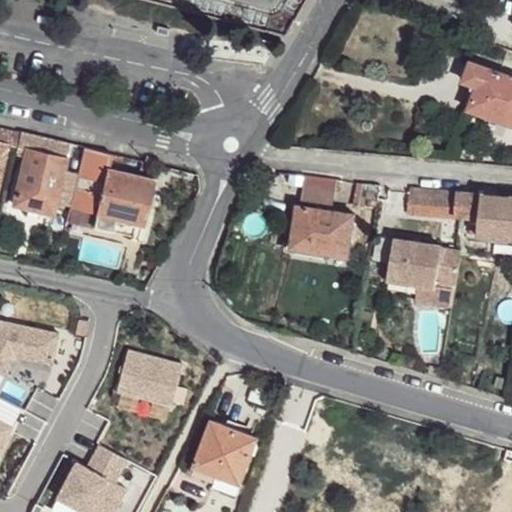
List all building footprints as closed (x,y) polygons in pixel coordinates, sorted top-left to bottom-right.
[(511,111),(511,82),(467,68),(457,83),(469,89),(463,107),(508,122),(511,111)] [(11,130),(0,127),(0,143),(7,145),(8,143),(11,130)] [(21,132),(11,130),(8,143),(17,146),(21,132)] [(31,135),(21,132),(17,146),(16,152),(26,155),(31,135)] [(69,144),(31,135),(26,155),(15,204),(52,213),(69,144)] [(112,154),(86,148),(82,163),(79,174),(71,208),(97,214),(108,169),(112,154)] [(82,163),(72,160),(69,172),(79,174),(82,163)] [(154,180),(108,169),(97,214),(94,227),(138,238),(154,180)] [(326,179),(326,177),(304,176),(303,185),(325,187),(326,179)] [(336,181),(326,179),(325,187),(335,189),(336,181)] [(379,190),(369,187),(367,203),(376,204),(379,190)] [(458,194),(391,187),(390,211),(456,217),(458,194)] [(481,196),(458,194),(456,217),(461,218),(480,219),(481,196)] [(511,198),(481,196),(480,219),(479,235),(511,237),(511,198)] [(351,214),(296,207),(291,246),(328,250),(328,254),(347,257),(351,214)] [(457,288),(463,248),(459,247),(395,241),(390,283),(420,286),(418,304),(454,309),(457,288)] [(60,335),(0,323),(0,372),(7,376),(16,360),(54,367),(60,335)] [(120,372),(114,396),(167,411),(184,349),(147,339),(138,376),(120,372)] [(0,395),(0,423),(8,427),(19,406),(0,395)] [(260,438),(214,419),(193,472),(217,482),(219,476),(242,484),(260,438)] [(70,470),(59,492),(97,511),(110,511),(137,461),(103,444),(85,478),(70,470)]
